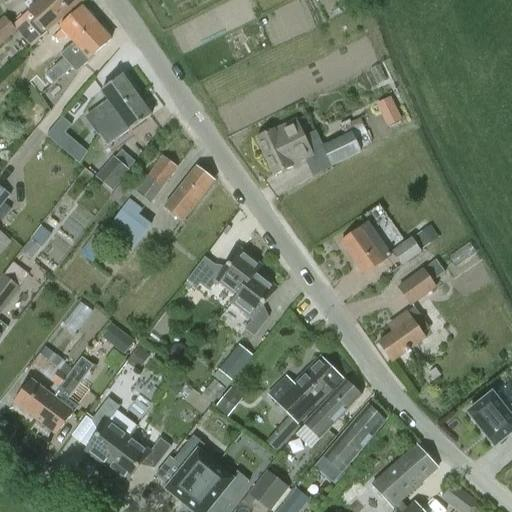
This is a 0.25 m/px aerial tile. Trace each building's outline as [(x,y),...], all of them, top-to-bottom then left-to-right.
[(79,3),(76,0),(40,0),(27,12),(36,20),(29,26),(40,38),(52,27),(56,24),(79,3)] [(68,36),(74,43),(96,23),(82,7),(60,27),(62,29),(54,37),(58,41),(62,37),(64,40),(68,36)] [(0,46),(16,32),(4,17),(0,20),(0,46)] [(96,23),(74,43),(61,55),(71,67),(80,67),(111,39),(96,23)] [(45,75),(53,84),(71,67),(63,58),(57,64),(50,55),(37,66),(45,75)] [(139,96),(123,75),(101,93),(110,102),(85,121),(92,129),(139,96)] [(153,116),(139,96),(95,128),(110,147),(153,116)] [(401,122),(390,98),(376,105),(387,128),(401,122)] [(82,133),(62,116),(46,136),(66,153),(82,133)] [(340,124),(345,135),(323,145),(316,131),(305,136),(297,119),(276,129),(257,138),(274,175),(292,167),(294,171),(302,167),(300,164),(306,161),(313,177),(331,166),(331,167),(362,152),(360,149),(372,143),(360,118),(351,123),(350,119),(340,124)] [(112,192),(130,171),(106,151),(88,172),(112,192)] [(91,261),(96,253),(109,237),(122,246),(130,252),(131,253),(152,225),(139,215),(143,210),(150,202),(152,203),(178,168),(162,156),(148,176),(142,171),(130,187),(124,181),(110,198),(123,208),(105,232),(98,227),(84,244),(78,252),(91,261)] [(214,181),(196,168),(164,209),(182,222),(214,181)] [(0,205),(9,195),(0,188),(0,205)] [(364,274),(390,256),(367,223),(341,242),(364,274)] [(20,251),(31,259),(51,234),(40,226),(20,251)] [(0,253),(11,241),(0,231),(0,253)] [(422,252),(412,238),(391,252),(402,267),(422,252)] [(456,267),(476,254),(469,243),(449,257),(456,267)] [(217,281),(237,297),(255,273),(256,273),(262,266),(240,250),(227,267),(214,266),(204,259),(183,286),(190,291),(193,286),(196,289),(200,284),(209,291),(217,281)] [(423,269),(397,287),(411,307),(437,288),(433,282),(445,273),(436,260),(424,269),(423,269)] [(3,275),(0,278),(0,315),(21,288),(20,287),(29,275),(14,263),(4,275),(3,275)] [(255,273),(237,297),(232,303),(252,319),(244,329),(254,337),(269,318),(263,306),(276,289),(256,273),(255,273)] [(75,333),(92,310),(80,301),(63,324),(75,333)] [(425,339),(407,312),(390,324),(395,331),(379,342),(392,362),(425,339)] [(0,337),(1,336),(8,327),(0,321),(0,337)] [(134,342),(111,325),(102,338),(124,355),(134,342)] [(226,389),(232,382),(253,357),(238,345),(213,377),(226,389)] [(14,403),(36,419),(73,370),(64,364),(65,363),(67,360),(64,358),(62,360),(45,347),(31,366),(51,381),(51,382),(54,384),(48,393),(30,380),(14,403)] [(343,379),(321,357),(294,385),(286,378),(267,395),(296,426),(343,379)] [(93,366),(82,358),(73,370),(36,419),(57,435),(74,413),(65,406),(93,366)] [(344,381),(319,408),(304,424),(306,426),(297,436),(311,449),(320,439),(361,396),(344,381)] [(227,419),(243,399),(230,389),(215,408),(227,419)] [(85,451),(106,467),(130,437),(109,421),(120,407),(108,398),(91,421),(99,434),(85,451)] [(491,400),(468,420),(496,445),(511,432),(511,409),(505,415),(491,400)] [(360,451),(385,421),(368,405),(344,434),(324,459),(340,473),(360,451)] [(280,424),(266,444),(275,450),(289,431),(280,424)] [(154,469),(171,447),(160,439),(150,452),(130,437),(106,467),(127,483),(140,466),(154,469)] [(394,508),(436,469),(415,446),(373,484),(394,508)] [(167,487),(185,503),(211,472),(193,456),(167,487)] [(288,487),(266,471),(262,475),(248,493),(270,511),(288,487)] [(212,472),(186,503),(196,511),(211,511),(231,489),(212,472)] [(299,511),(310,500),(296,489),(276,511),(299,511)]
